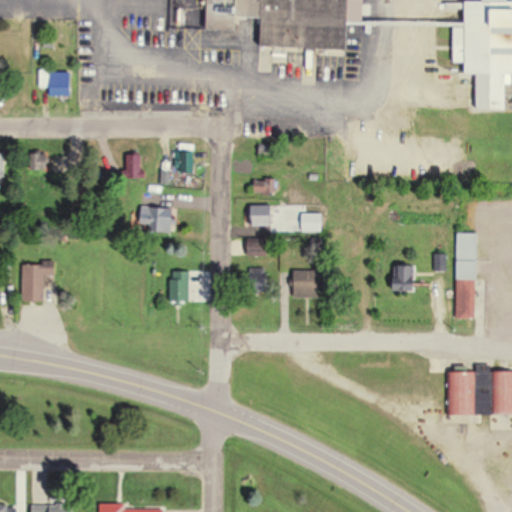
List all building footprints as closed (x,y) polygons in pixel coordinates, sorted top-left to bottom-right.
[(211,0),(210,28),(239,29),(240,19),(259,20),(258,46),(351,50),(353,0),(211,0)] [(511,109),(511,9),(511,0),(488,0),(489,2),(472,1),(470,60),(469,60),(469,75),(478,76),(477,108),(511,109)] [(42,86),(50,86),(50,71),(42,71),(42,86)] [(72,97),(72,88),(53,88),(53,97),(72,97)] [(129,177),(146,177),(146,155),(129,155),(129,177)] [(257,193),(275,193),(275,181),(257,181),(257,193)] [(278,226),(278,207),(254,207),(254,226),(278,226)] [(143,230),(178,230),(178,208),(143,208),(143,230)] [(251,259),(273,259),(273,244),(251,244),(251,259)] [(483,279),(484,261),(462,261),(462,319),(481,319),(482,309),(490,309),(491,279),(483,279)] [(47,302),(47,277),(58,278),(58,266),(24,265),(24,302),(47,302)] [(396,267),(396,291),(420,291),(420,267),(396,267)] [(297,297),(324,297),(324,272),(297,272),(297,297)] [(173,302),(189,302),(189,279),(173,279),(173,302)] [(250,280),(250,291),(273,291),(273,280),(250,280)] [(480,372),(450,372),(450,416),(511,415),(511,372),(496,373),(496,365),(480,365),(480,372)] [(64,511),(65,497),(50,497),(50,505),(32,504),(32,511),(64,511)]
